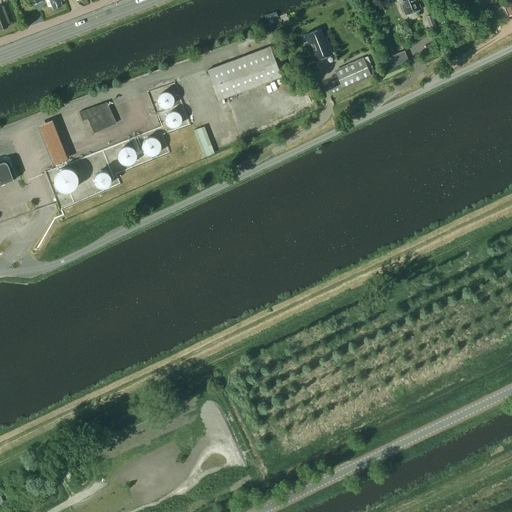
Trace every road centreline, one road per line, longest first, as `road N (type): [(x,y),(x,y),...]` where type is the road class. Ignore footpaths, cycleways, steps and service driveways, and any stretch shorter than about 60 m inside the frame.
road 1 (residential): [(44,268),(511,46)]
road 2 (tertiary): [(254,511),(511,386)]
road 3 (primary): [(0,60),(156,0)]
road 4 (primary): [(136,0),(0,52)]
